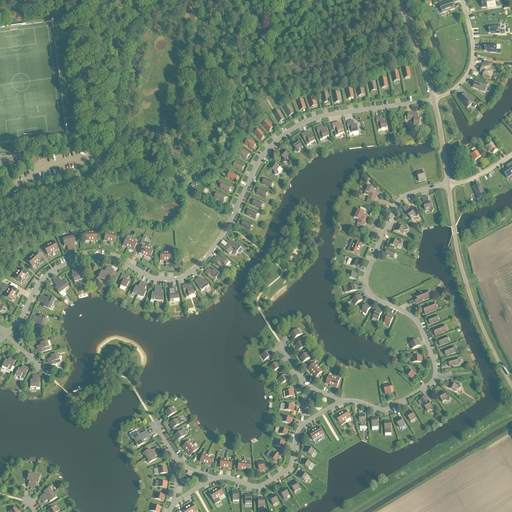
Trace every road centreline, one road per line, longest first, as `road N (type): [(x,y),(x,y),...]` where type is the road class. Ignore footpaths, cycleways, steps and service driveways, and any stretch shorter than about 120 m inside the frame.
road 1 (residential): [(6,335),(45,277),(80,260),(108,258),(157,279),(191,271),(222,235),(267,150),(306,121),(434,99)]
road 2 (residential): [(343,401),(389,409),(434,377),(419,325),(369,294),(365,280),(399,201),(448,184)]
road 3 (unclassified): [(0,204),(79,183),(101,166),(111,147),(121,56),(142,16),(163,0)]
road 4 (unclassified): [(455,236),(482,327),(511,383)]
road 5 (residential): [(210,478),(267,482),(285,472),(301,427)]
